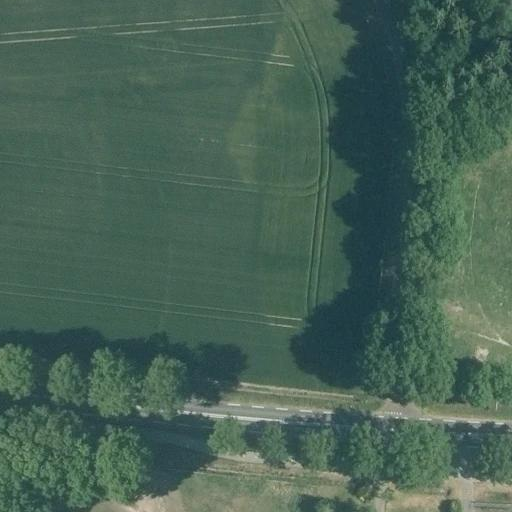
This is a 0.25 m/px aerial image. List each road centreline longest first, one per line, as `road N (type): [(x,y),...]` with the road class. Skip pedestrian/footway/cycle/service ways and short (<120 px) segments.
road 1 (unclassified): [(398,432),(410,134),(402,65),(377,0)]
road 2 (secondary): [(398,432),(0,393)]
